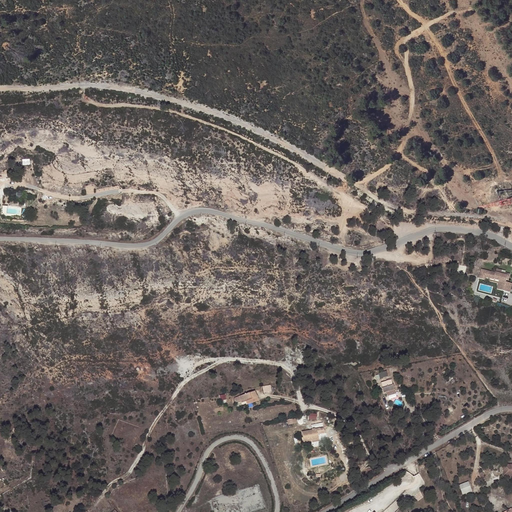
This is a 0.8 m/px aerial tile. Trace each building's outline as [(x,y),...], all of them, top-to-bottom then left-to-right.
[(486,278),(499,281),(496,289),(510,293),(511,286),(511,283),(506,282),(507,280),(508,275),(501,274),(502,270),(497,269),(495,273),(481,269),(478,278),(485,280),(486,278)] [(390,387),(383,389),(384,394),(389,392),(390,397),(398,395),(394,381),(389,382),(390,387)] [(257,402),(254,393),(234,398),(235,403),(241,402),(245,401),(246,404),(257,402)] [(316,430),(305,431),(307,441),(322,439),(321,434),(328,433),(328,428),(324,428),(323,424),(315,425),(316,430)] [(468,481),(458,485),(462,495),(472,491),(468,481)]
